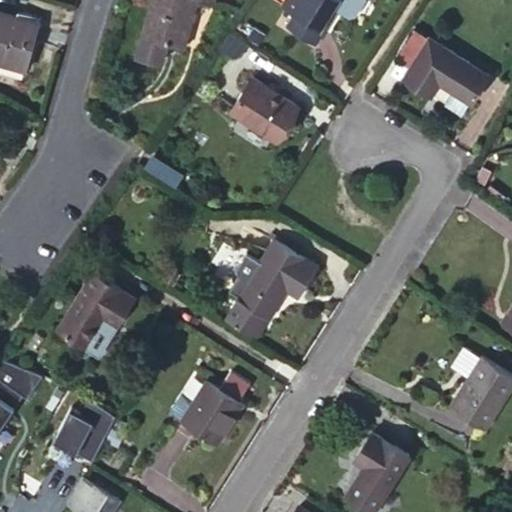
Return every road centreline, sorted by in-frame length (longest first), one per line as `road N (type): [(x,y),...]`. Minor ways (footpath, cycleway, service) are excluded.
road 1 (residential): [(229,511),(445,169),(391,136),(358,142)]
road 2 (residential): [(95,0),(62,125),(66,163),(9,249)]
